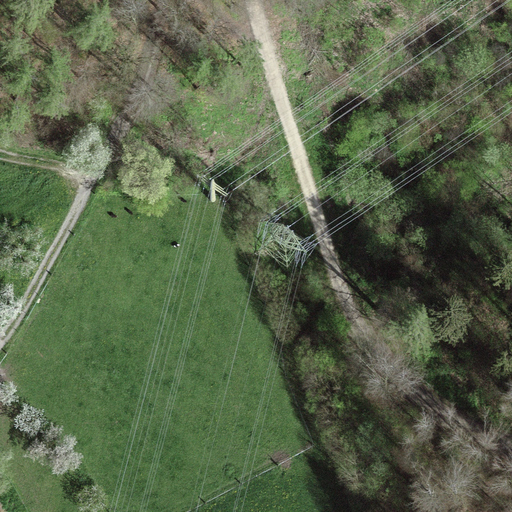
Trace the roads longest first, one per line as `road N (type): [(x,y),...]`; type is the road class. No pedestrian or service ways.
road 1 (track): [(255,0),(347,308),(400,375),(511,449)]
road 2 (track): [(0,338),(87,187),(159,0)]
